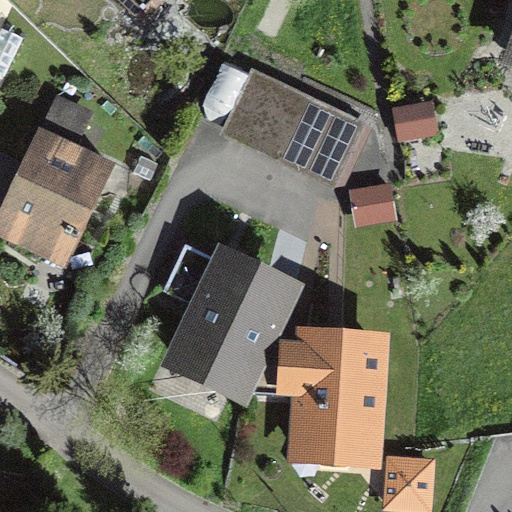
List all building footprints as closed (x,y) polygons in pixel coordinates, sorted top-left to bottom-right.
[(359,126),(250,75),(224,131),(332,181),(359,126)] [(433,134),(429,108),(397,113),(402,140),(433,134)] [(111,171),(35,135),(3,204),(79,239),(111,171)] [(388,189),(353,195),(358,223),(392,218),(388,189)] [(211,260),(187,249),(166,293),(194,306),(170,356),(244,390),(269,336),(293,284),(216,249),(211,260)] [(382,346),(269,336),(244,390),(303,398),(297,450),(371,452),(382,346)]
